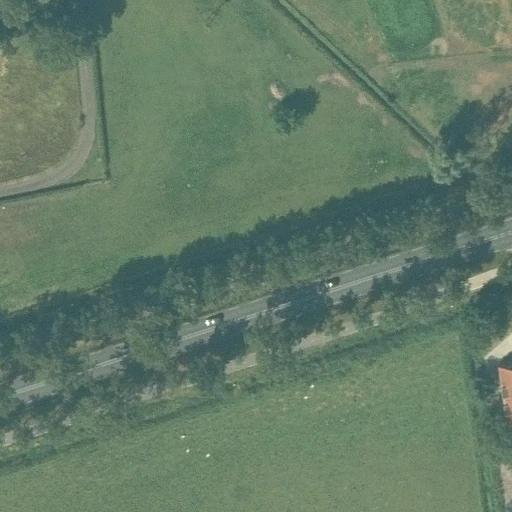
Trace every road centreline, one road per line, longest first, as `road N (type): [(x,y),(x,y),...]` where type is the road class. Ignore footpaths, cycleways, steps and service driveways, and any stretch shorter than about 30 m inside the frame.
road 1 (primary): [(0,397),(511,231)]
road 2 (unclassified): [(0,189),(54,176),(86,138),(77,0)]
